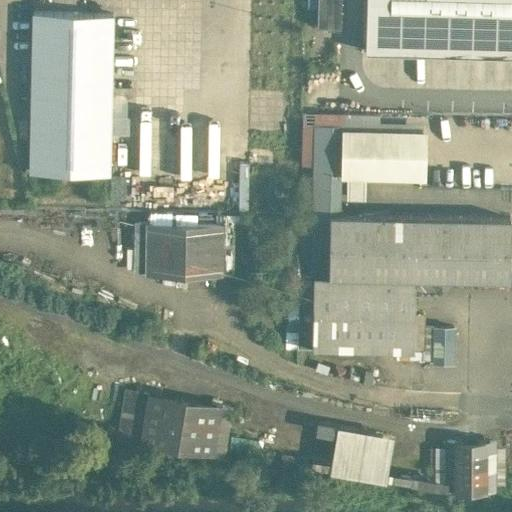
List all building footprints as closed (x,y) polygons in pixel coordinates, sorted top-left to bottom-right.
[(341,0),(317,0),(317,25),(340,25),(341,0)] [(511,0),(366,0),(365,49),(511,53),(511,0)] [(114,13),(32,10),(28,170),(110,173),(114,13)] [(342,123),(314,122),(312,192),(330,193),(329,213),(340,213),(341,172),(342,127),(342,123)] [(382,128),(342,127),(341,172),(381,173),(382,128)] [(423,129),(382,128),(381,173),(422,174),(423,129)] [(330,193),(312,192),(310,272),(310,273),(315,274),(328,274),(329,213),(330,193)] [(340,213),(329,213),(328,274),(415,276),(440,276),(509,277),(510,217),(425,215),(340,213)] [(139,219),(138,271),(225,273),(226,221),(139,219)] [(310,272),(299,272),(298,345),(313,345),(315,274),(310,273),(310,272)] [(328,274),(315,274),(313,345),(413,347),(415,289),(415,276),(328,274)] [(440,276),(415,276),(415,289),(440,290),(440,276)] [(219,406),(146,395),(137,445),(210,458),(219,406)] [(393,435),(334,428),(329,477),(386,483),(393,435)] [(485,441),(451,440),(450,496),(486,498),(485,441)]
